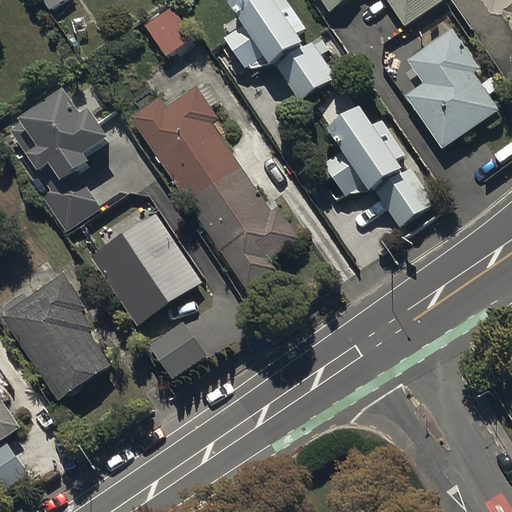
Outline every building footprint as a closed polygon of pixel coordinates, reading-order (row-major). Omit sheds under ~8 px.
[(42,0),(51,12),(69,0),(42,0)] [(280,0),(277,3),(274,0),(237,0),(242,6),(234,11),(246,28),(227,42),(249,74),(274,67),(303,108),(335,84),(331,78),(336,74),(325,60),(333,54),(323,41),(311,49),(303,38),(311,32),(287,0),(280,0)] [(321,0),(333,16),(357,0),(385,0),(405,30),(446,3),(444,0),(321,0)] [(511,0),(452,0),(511,87),(511,86),(511,0)] [(176,10),(147,30),(169,62),(198,43),(176,10)] [(484,73),(455,33),(412,64),(427,86),(409,99),(447,153),(503,113),(478,77),(484,73)] [(271,210),(216,128),(222,124),(214,111),(221,106),(206,84),(169,109),(162,100),(131,121),(247,293),(279,272),(273,263),(303,243),(278,205),(271,210)] [(70,97),(13,137),(53,194),(44,201),(69,238),(105,213),(83,182),(100,170),(93,160),(114,145),(94,117),(88,121),(70,97)] [(407,158),(384,124),(377,129),(367,114),(359,119),(355,113),(337,125),(340,130),(335,134),(348,154),(327,168),(349,202),(354,198),(375,195),(402,233),(438,208),(412,171),(409,173),(401,162),(407,158)] [(206,287),(159,218),(94,263),(141,332),(206,287)] [(12,316),(4,322),(63,407),(114,371),(93,340),(99,336),(87,318),(91,315),(67,279),(32,303),(27,296),(7,310),(12,316)] [(210,360),(185,326),(150,351),(175,386),(210,360)] [(0,500),(31,479),(6,445),(25,431),(8,407),(10,405),(0,390),(0,500)]
